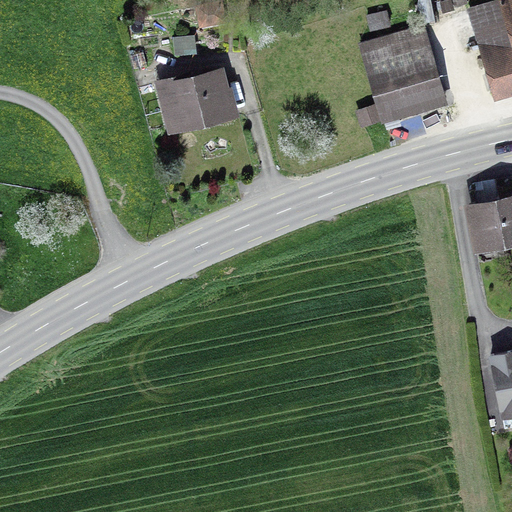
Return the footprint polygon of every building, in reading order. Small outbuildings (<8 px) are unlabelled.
[(511,0),(501,0),(469,10),(473,26),(505,17),(506,22),(511,19),(511,0)] [(199,24),(222,20),(218,3),(196,8),(199,24)] [(385,12),(365,17),(369,30),(388,25),(385,12)] [(496,96),(511,90),(511,19),(506,22),(505,17),(473,26),(479,45),(481,44),(496,96)] [(420,29),(361,46),(382,118),(441,101),(420,29)] [(181,121),(182,122),(230,110),(225,90),(223,90),(218,74),(173,85),(172,79),(158,83),(169,126),(170,126),(169,124),(181,121)] [(511,198),(484,204),(481,189),(467,192),(478,245),(511,238),(511,198)] [(511,350),(489,355),(503,427),(511,425),(511,350)]
